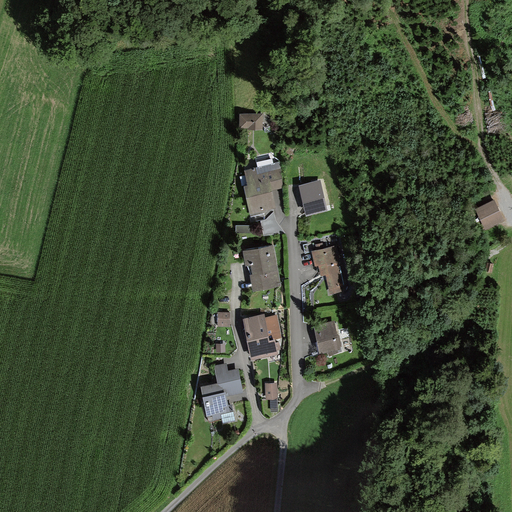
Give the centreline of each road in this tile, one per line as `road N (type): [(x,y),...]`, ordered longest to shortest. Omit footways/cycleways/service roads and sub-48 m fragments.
road 1 (residential): [(165,511),(243,441),(283,418),(297,395),(294,193)]
road 2 (track): [(297,395),(376,363),(511,242)]
